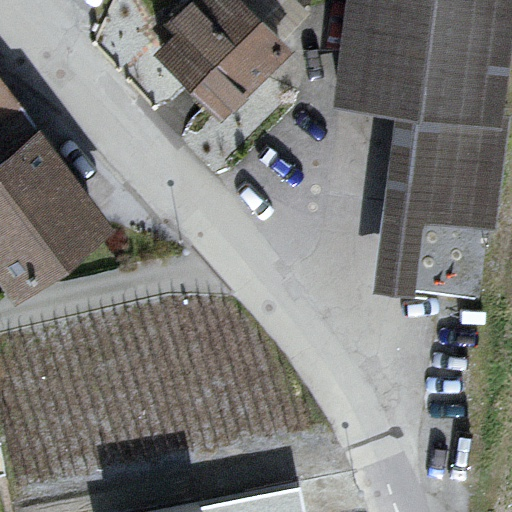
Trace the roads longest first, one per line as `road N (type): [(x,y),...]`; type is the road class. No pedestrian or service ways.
road 1 (residential): [(14,0),(329,366),(367,428),(401,511)]
road 2 (unknown): [(230,247),(0,313)]
